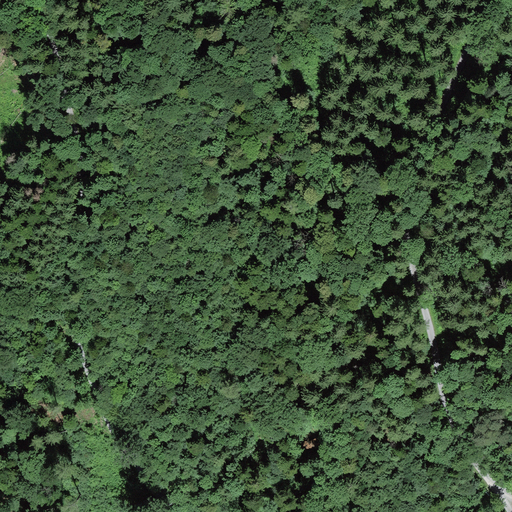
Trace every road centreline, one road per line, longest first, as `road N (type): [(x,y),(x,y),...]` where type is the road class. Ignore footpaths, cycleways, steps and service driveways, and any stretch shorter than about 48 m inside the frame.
road 1 (track): [(175,511),(116,440),(82,364),(72,295),(73,115),(45,0)]
road 2 (track): [(502,491),(442,398),(404,238),(410,176),(490,0)]
